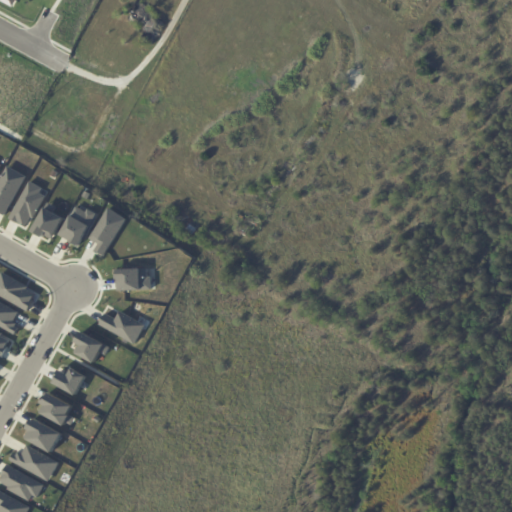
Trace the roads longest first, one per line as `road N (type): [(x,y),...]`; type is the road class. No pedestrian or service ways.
road 1 (track): [(0,113),(78,150),(184,0)]
road 2 (residential): [(0,416),(71,289),(0,248)]
